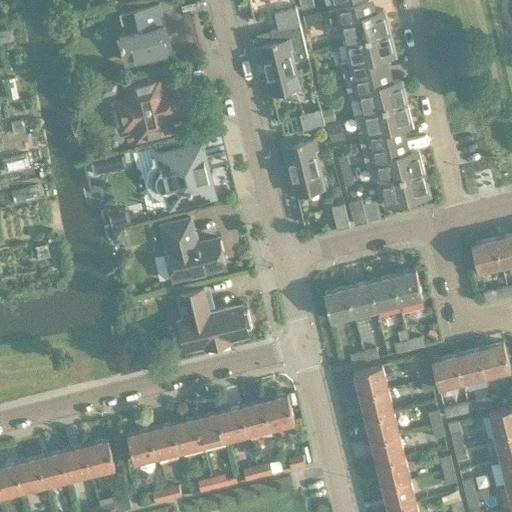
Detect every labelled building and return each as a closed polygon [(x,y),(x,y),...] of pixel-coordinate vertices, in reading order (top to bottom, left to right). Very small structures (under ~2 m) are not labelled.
[(165,24),(172,22),(166,0),(119,12),(124,32),(119,34),(126,61),(146,56),(148,59),(151,61),(154,61),(157,59),(159,57),(159,53),(171,50),(165,24)] [(348,42),(389,32),(383,9),(371,11),(368,0),(362,0),(328,9),(332,28),(344,26),(348,42)] [(308,56),(296,7),(275,12),(278,27),(270,29),(273,41),(260,44),(272,92),(298,86),(292,60),(308,56)] [(389,32),(348,42),(352,58),(340,61),(345,79),(386,70),(383,58),(394,55),(389,32)] [(386,70),(345,79),(350,98),(361,95),(365,112),(406,102),(400,79),(389,81),(386,70)] [(170,116),(183,113),(177,87),(158,91),(155,78),(124,85),(128,99),(125,99),(131,126),(134,125),(138,139),(173,130),(170,116)] [(115,81),(98,86),(101,97),(118,92),(115,81)] [(406,102),(365,112),(369,128),(358,131),(362,149),(403,139),(400,127),(412,125),(406,102)] [(303,128),(325,123),(321,108),(300,113),(303,128)] [(331,108),(322,110),(325,120),(333,118),(331,108)] [(338,122),(328,124),(332,140),(342,137),(338,122)] [(297,193),(323,187),(311,139),(285,145),(297,193)] [(406,151),(403,139),(362,149),(367,168),(378,165),(382,182),(423,172),(417,149),(406,151)] [(171,205),(214,194),(202,144),(158,155),(162,169),(157,170),(154,175),(153,180),(154,185),(158,189),(162,192),(167,191),(171,205)] [(344,183),(354,181),(350,152),(340,153),(344,183)] [(123,154),(91,162),(94,172),(126,164),(123,154)] [(388,205),(429,195),(423,172),(382,182),(388,205)] [(355,223),(367,220),(361,197),(349,200),(355,223)] [(337,228),(350,225),(344,201),(332,205),(337,228)] [(118,211),(109,213),(112,224),(120,222),(118,211)] [(173,279),(225,266),(218,237),(197,242),(190,217),(161,224),(168,249),(166,250),(173,279)] [(121,228),(112,230),(114,239),(119,238),(122,233),(121,228)] [(511,231),(495,236),(502,264),(511,261),(511,231)] [(478,270),(502,264),(495,236),(472,242),(478,270)] [(392,274),(399,301),(422,296),(416,268),(392,274)] [(399,301),(392,274),(369,279),(376,307),(399,301)] [(347,285),(354,313),(376,307),(369,279),(347,285)] [(509,294),(507,284),(483,290),(485,300),(509,294)] [(330,318),(354,313),(347,285),(323,291),(330,318)] [(247,327),(252,326),(248,309),(243,310),(241,303),(210,311),(204,288),(178,294),(184,317),(179,319),(186,350),(205,345),(205,346),(231,340),(231,339),(249,334),(247,327)] [(421,335),(408,338),(410,348),(424,345),(421,335)] [(410,348),(408,338),(395,342),(397,351),(410,348)] [(503,341),(479,347),(486,374),(510,368),(503,341)] [(376,346),(363,350),(365,359),(378,356),(376,346)] [(463,380),(486,374),(479,347),(456,352),(463,380)] [(365,359),(363,350),(349,353),(352,363),(365,359)] [(439,386),(463,380),(456,352),(432,358),(439,386)] [(132,353),(120,355),(124,370),(135,368),(132,353)] [(360,393),(387,386),(382,363),(354,370),(360,393)] [(418,365),(422,378),(430,376),(427,363),(418,365)] [(430,376),(422,378),(425,391),(434,389),(430,376)] [(365,416),(393,409),(387,386),(360,393),(365,416)] [(288,392),(264,399),(271,426),(295,420),(288,392)] [(491,394),(468,400),(470,410),(493,404),(491,394)] [(248,432),(271,426),(264,399),(241,404),(248,432)] [(447,416),(470,410),(468,400),(444,406),(447,416)] [(226,437),(248,432),(241,404),(219,410),(226,437)] [(511,405),(489,411),(495,435),(511,430),(511,405)] [(430,410),(433,424),(442,421),(439,408),(430,410)] [(371,439),(399,432),(393,409),(365,416),(371,439)] [(203,443),(226,437),(219,410),(196,415),(203,443)] [(181,449),(203,443),(196,415),(174,421),(181,449)] [(158,454),(181,449),(174,421),(151,427),(158,454)] [(442,421),(433,424),(436,437),(445,435),(442,421)] [(158,454),(151,427),(127,433),(134,460),(158,454)] [(454,446),(464,443),(460,430),(451,432),(454,446)] [(511,430),(495,435),(500,459),(511,455),(511,430)] [(377,462),(404,455),(399,432),(371,439),(377,462)] [(84,444),(91,471),(115,465),(108,438),(84,444)] [(464,443),(454,446),(457,459),(467,456),(464,443)] [(91,471),(84,444),(62,449),(69,477),(91,471)] [(69,477),(62,449),(39,455),(46,482),(69,477)] [(289,457),(292,466),(305,463),(303,453),(289,457)] [(444,469),(453,467),(450,454),(441,456),(444,469)] [(46,482),(39,455),(17,461),(24,488),(46,482)] [(382,484),(410,477),(404,455),(377,462),(382,484)] [(511,455),(500,459),(506,482),(511,480),(511,455)] [(0,489),(1,493),(24,488),(17,461),(0,464),(0,489)] [(257,465),(259,474),(272,471),(270,461),(257,465)] [(259,474),(257,465),(244,468),(246,478),(259,474)] [(453,467),(444,469),(448,482),(456,480),(453,467)] [(212,476),(214,486),(227,483),(224,473),(212,476)] [(201,489),(214,486),(212,476),(199,479),(201,489)] [(388,507),(416,500),(410,477),(382,484),(388,507)] [(466,492),(475,490),(472,477),(462,479),(466,492)] [(166,487),(168,497),(181,494),(179,484),(166,487)] [(168,497),(166,487),(153,491),(155,500),(168,497)] [(478,503),(475,490),(466,492),(469,505),(478,503)] [(452,502),(455,511),(464,511),(461,499),(452,502)] [(389,511),(418,511),(416,500),(388,507),(389,511)] [(113,501),(100,504),(102,511),(110,511),(116,511),(113,501)]
